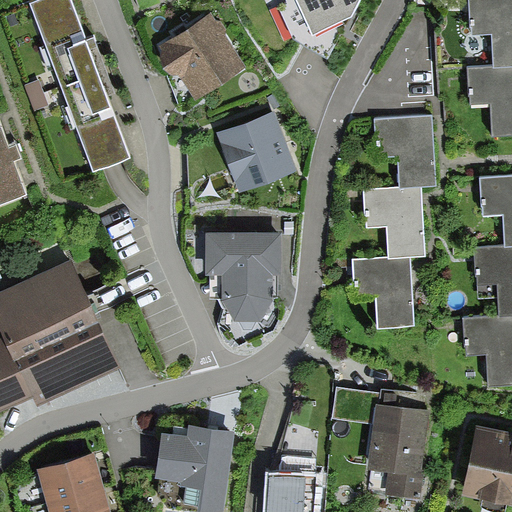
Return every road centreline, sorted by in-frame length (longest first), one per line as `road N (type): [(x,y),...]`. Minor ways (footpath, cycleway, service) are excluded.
road 1 (residential): [(225,381),(294,336),(309,294),(332,130),(398,0)]
road 2 (residential): [(225,381),(171,258),(152,124),(106,0)]
road 3 (residential): [(0,461),(64,420),(225,381)]
